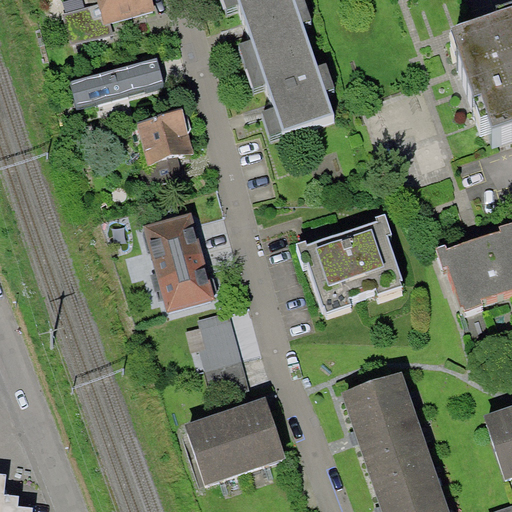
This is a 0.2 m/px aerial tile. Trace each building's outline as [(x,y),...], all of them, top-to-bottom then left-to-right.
[(97,0),(99,4),(62,14),(71,46),(112,35),(109,23),(157,10),(154,0),(97,0)] [(221,0),(225,13),(241,8),(252,43),(239,48),(245,66),(309,45),(303,26),(314,23),(306,0),(221,0)] [(511,141),(511,25),(459,43),(488,131),(496,128),(502,145),(511,141)] [(309,45),(245,66),(253,92),(267,87),(276,111),(263,115),(271,139),(336,116),(309,45)] [(155,66),(67,92),(73,114),(162,89),(158,77),(155,66)] [(178,114),(136,126),(147,165),(189,153),(178,114)] [(192,214),(143,227),(168,314),(215,303),(192,214)] [(305,245),(296,248),(303,269),(307,268),(322,311),(326,309),(328,315),(353,306),(351,301),(377,292),(379,298),(402,289),(401,285),(404,284),(388,239),(393,238),(386,217),(377,220),(379,225),(307,250),(305,245)] [(511,227),(502,231),(503,234),(453,252),(452,248),(439,252),(462,316),(476,311),(474,307),(511,293),(511,227)] [(231,321),(184,332),(189,353),(199,351),(202,363),(239,353),(231,321)] [(239,353),(202,363),(210,390),(246,380),(239,353)] [(369,472),(430,451),(403,373),(342,394),(369,472)] [(267,401),(187,429),(208,488),(286,462),(267,401)] [(511,407),(484,418),(505,481),(511,478),(511,407)] [(382,511),(450,511),(430,451),(369,472),(382,511)]
